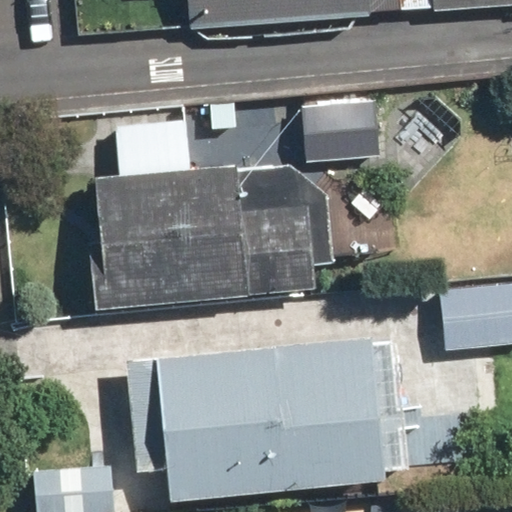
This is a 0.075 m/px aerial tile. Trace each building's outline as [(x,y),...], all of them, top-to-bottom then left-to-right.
[(185,0),(187,25),(367,12),(365,0),(185,0)] [(373,97),(296,103),(300,159),(377,153),(373,97)] [(117,170),(94,172),(100,236),(86,238),(92,304),(315,284),(307,200),(242,206),(237,159),(188,164),(183,114),(112,120),(117,170)] [(511,277),(435,284),(441,347),(511,340),(511,277)] [(371,332),(126,355),(136,468),(166,465),(169,497),(385,478),(371,332)] [(107,459),(30,467),(34,511),(66,511),(111,508),(107,459)]
